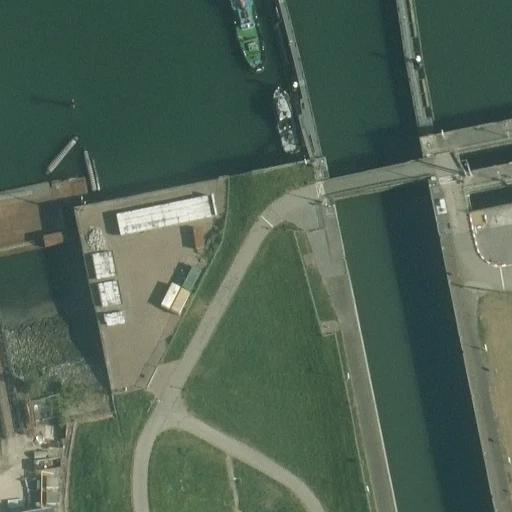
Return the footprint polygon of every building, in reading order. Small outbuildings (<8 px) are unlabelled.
[(207,193),(117,209),(121,229),(211,213),(207,193)] [(194,243),(203,243),(202,224),(193,224),(194,243)] [(91,254),(98,276),(115,271),(108,248),(91,254)] [(97,279),(99,300),(116,298),(114,278),(97,279)] [(168,307),(181,284),(172,279),(159,302),(168,307)] [(112,413),(107,389),(72,396),(76,420),(112,413)] [(60,396),(21,405),(26,430),(65,422),(60,396)] [(63,469),(64,443),(35,442),(34,468),(63,469)] [(58,480),(46,480),(46,490),(58,490),(58,480)] [(47,506),(59,506),(59,496),(47,496),(47,506)]
